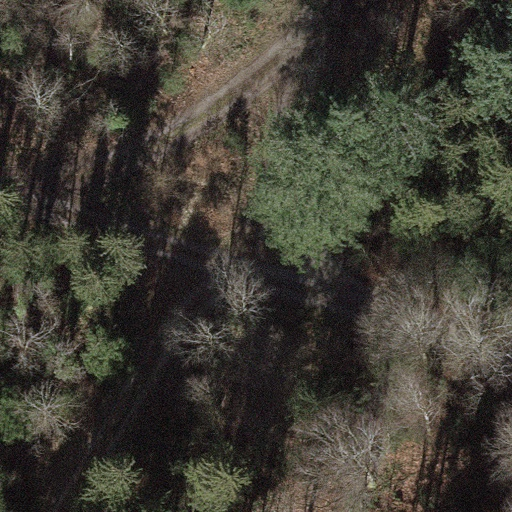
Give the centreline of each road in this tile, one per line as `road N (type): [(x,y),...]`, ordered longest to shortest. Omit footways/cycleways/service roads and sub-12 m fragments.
road 1 (track): [(335,0),(206,256),(59,511)]
road 2 (residential): [(0,192),(511,355)]
